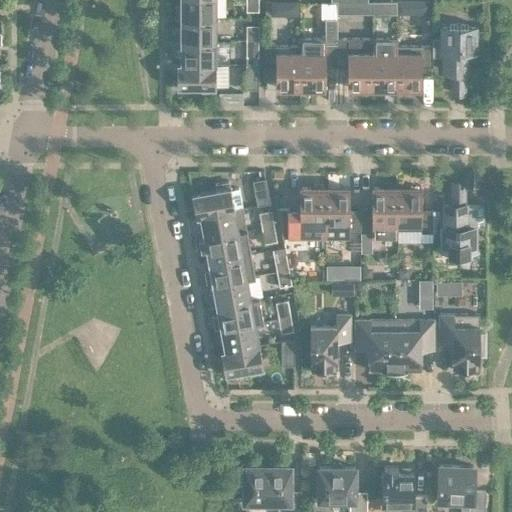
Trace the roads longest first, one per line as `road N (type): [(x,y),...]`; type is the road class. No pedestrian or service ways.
road 1 (residential): [(151,135),(199,411),(223,421),(511,416)]
road 2 (residential): [(151,135),(511,134)]
road 3 (residential): [(0,279),(27,135)]
road 4 (residential): [(27,135),(51,0)]
road 5 (residential): [(27,135),(151,135)]
